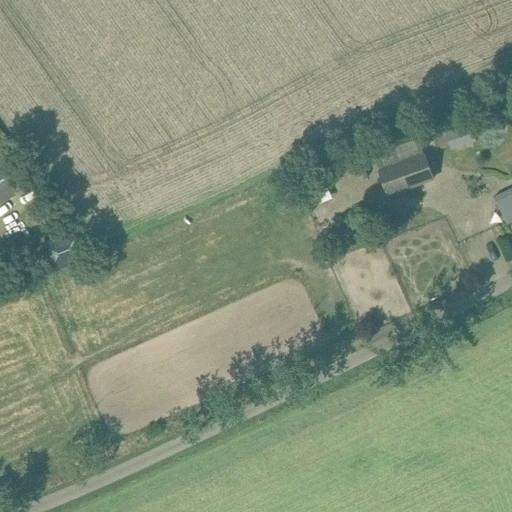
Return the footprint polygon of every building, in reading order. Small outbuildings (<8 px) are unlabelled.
[(480,143),(478,131),(453,134),(455,146),(480,143)] [(11,152),(0,158),(0,167),(15,194),(29,186),(11,152)] [(388,194),(434,178),(425,154),(380,171),(388,194)] [(0,201),(15,194),(0,167),(0,201)] [(511,188),(494,197),(507,224),(511,221),(511,188)] [(49,241),(42,244),(43,247),(51,269),(80,258),(70,233),(65,235),(58,238),(49,241)]
